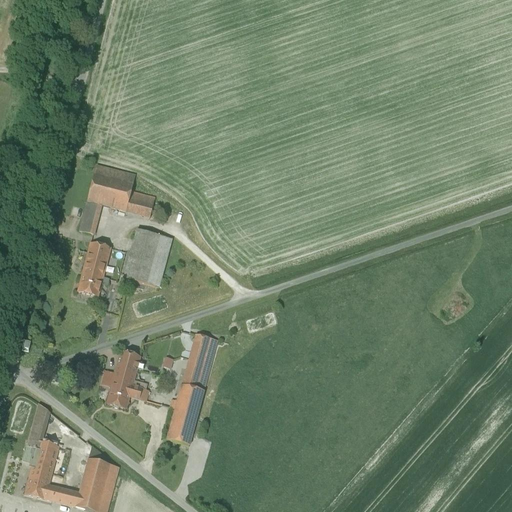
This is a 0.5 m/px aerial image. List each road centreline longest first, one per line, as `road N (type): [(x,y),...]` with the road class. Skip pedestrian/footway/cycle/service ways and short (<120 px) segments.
road 1 (track): [(20,376),(511,210)]
road 2 (unclassified): [(0,383),(100,0)]
road 3 (track): [(190,511),(20,376)]
